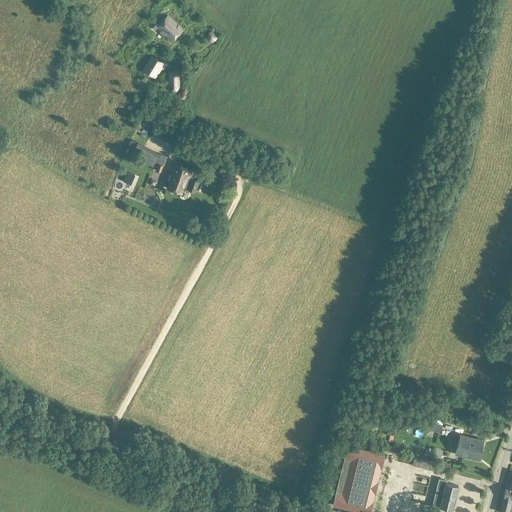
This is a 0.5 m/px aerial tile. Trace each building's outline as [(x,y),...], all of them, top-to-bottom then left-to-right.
[(172,42),(183,30),(168,16),(157,28),(172,42)] [(211,44),(217,38),(211,31),(204,37),(211,44)] [(151,56),(143,70),(155,78),(160,68),(164,70),(167,66),(151,56)] [(171,70),(168,74),(168,88),(171,92),(177,92),(180,87),(180,74),(176,70),(171,70)] [(171,174),(173,175),(168,188),(182,193),(187,180),(189,181),(193,170),(174,164),(171,174)] [(426,430),(440,433),(443,425),(428,422),(426,430)] [(479,460),(484,441),(460,435),(455,454),(479,460)] [(349,446),(334,505),(340,506),(364,511),(370,511),(385,455),(354,447),(349,446)] [(412,465),(434,471),(436,463),(414,457),(412,465)] [(511,473),(510,473),(500,511),(508,511),(511,501),(511,473)] [(440,480),(433,508),(440,510),(440,508),(452,510),(458,486),(446,483),(447,481),(443,480),(440,480)]
